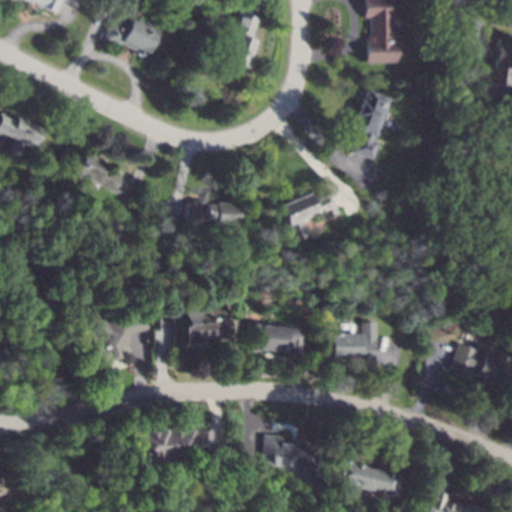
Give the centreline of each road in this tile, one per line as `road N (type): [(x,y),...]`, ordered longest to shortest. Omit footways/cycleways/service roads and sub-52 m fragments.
road 1 (residential): [(29,421),(152,392),(294,393),(414,419),(511,460)]
road 2 (residential): [(0,53),(188,138),(263,131)]
road 3 (residential): [(451,242),(454,0)]
road 4 (residential): [(263,131),(295,90),(300,0)]
